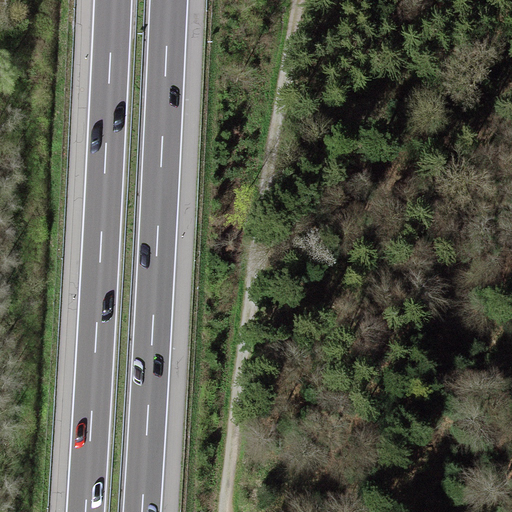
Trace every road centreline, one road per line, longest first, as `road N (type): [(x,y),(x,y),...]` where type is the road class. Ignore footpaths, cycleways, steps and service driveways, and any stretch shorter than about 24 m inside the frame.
road 1 (track): [(224,511),(256,251),(300,0)]
road 2 (motorway): [(112,0),(85,511)]
road 3 (motorway): [(141,511),(168,0)]
